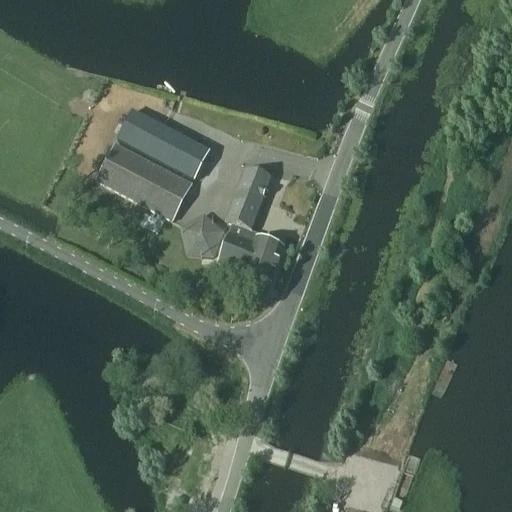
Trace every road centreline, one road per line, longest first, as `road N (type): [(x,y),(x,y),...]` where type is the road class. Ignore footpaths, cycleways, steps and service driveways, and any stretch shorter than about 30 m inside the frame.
road 1 (unclassified): [(270,357),(413,0)]
road 2 (unclassified): [(270,357),(0,225)]
road 3 (unclassified): [(222,511),(270,357)]
